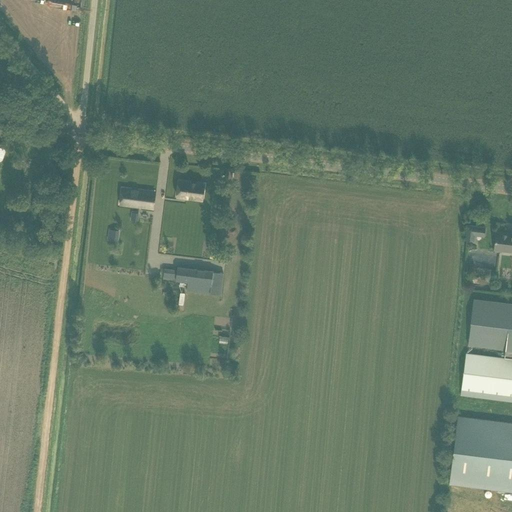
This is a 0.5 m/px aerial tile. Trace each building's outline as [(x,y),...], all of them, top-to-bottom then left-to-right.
[(179,181),(178,191),(177,197),(202,200),(204,184),(179,181)] [(155,192),(122,188),(120,205),(153,209),(155,192)] [(486,236),(486,226),(467,225),(467,240),(476,241),(476,236),(486,236)] [(109,229),(108,240),(117,241),(119,230),(109,229)] [(510,253),(511,245),(511,244),(511,233),(511,235),(496,233),(495,243),(494,251),(510,253)] [(175,280),(187,281),(186,292),(210,294),(221,295),(223,274),(213,272),(213,271),(189,268),(189,269),(177,268),(175,280)] [(504,357),(511,358),(511,360),(465,354),(460,395),(511,401),(511,304),(473,300),(468,345),(505,349),(504,357)] [(449,484),(511,492),(511,422),(458,416),(449,484)]
